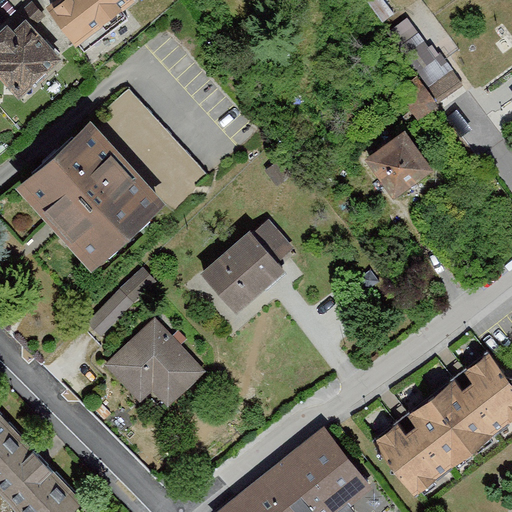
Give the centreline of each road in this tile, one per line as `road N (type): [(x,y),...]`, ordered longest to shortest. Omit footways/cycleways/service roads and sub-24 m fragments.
road 1 (residential): [(511,276),(193,511)]
road 2 (residential): [(161,511),(0,340)]
